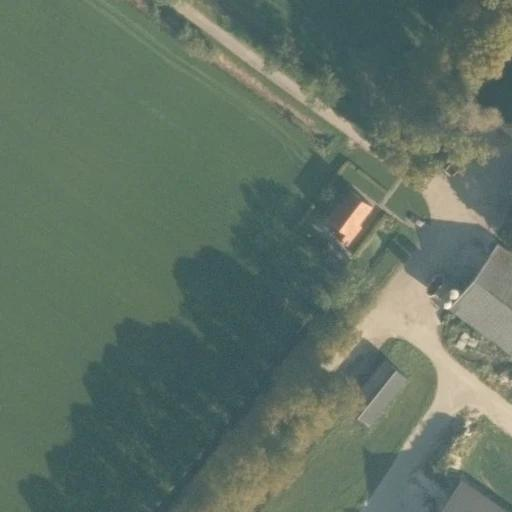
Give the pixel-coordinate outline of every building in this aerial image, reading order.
[(511,72),(481,108),(511,133),(511,72)] [(333,234),(346,244),(360,226),(357,224),(371,205),(349,189),(339,202),(338,201),(326,217),(338,227),(333,234)] [(448,307),(511,356),(511,254),(497,243),(448,307)] [(406,377),(384,359),(346,406),(369,425),(406,377)] [(506,511),(463,482),(441,511),(506,511)]
